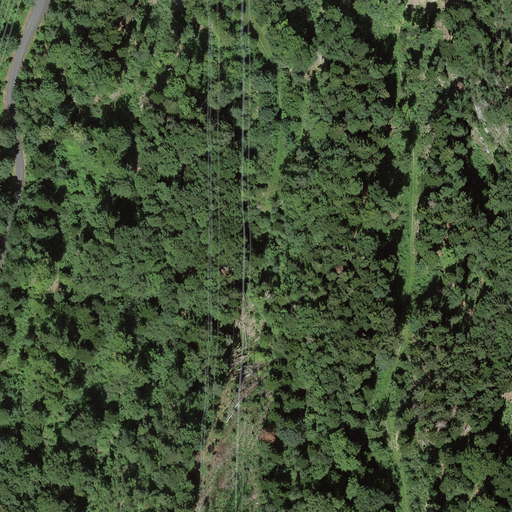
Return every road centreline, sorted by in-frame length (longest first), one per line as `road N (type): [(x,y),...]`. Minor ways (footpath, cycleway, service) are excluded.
road 1 (track): [(405,511),(386,436),(384,385),(405,325),(412,142),(401,66),(379,0)]
road 2 (track): [(324,0),(311,105),(285,179),(274,189),(280,89),(248,0)]
